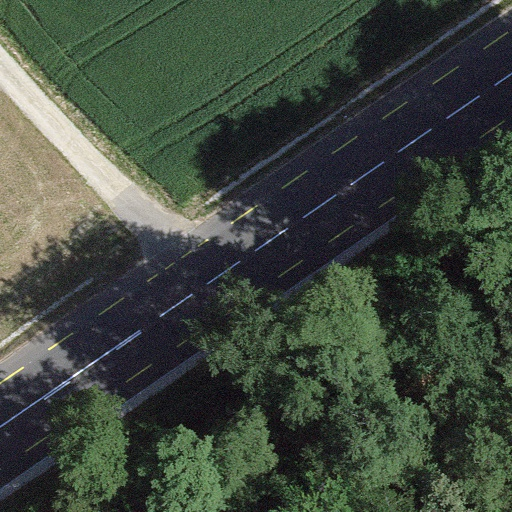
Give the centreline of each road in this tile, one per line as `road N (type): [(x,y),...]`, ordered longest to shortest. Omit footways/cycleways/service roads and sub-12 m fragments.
road 1 (primary): [(511,78),(0,432)]
road 2 (track): [(511,230),(305,398),(223,511)]
